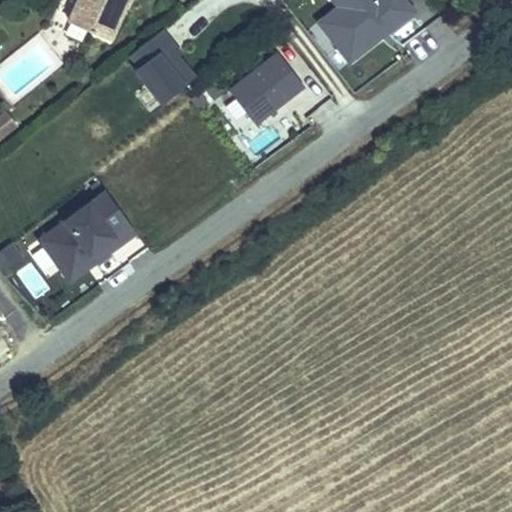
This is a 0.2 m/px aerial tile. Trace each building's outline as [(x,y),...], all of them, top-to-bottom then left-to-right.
[(123,9),(127,0),(78,0),(69,21),(109,40),(120,16),(117,14),(120,7),(123,9)] [(327,0),(336,11),(316,27),(350,70),(418,17),(404,0),(327,0)] [(131,58),(141,71),(134,77),(161,112),(199,82),(180,58),(184,55),(165,31),(131,58)] [(307,90),(317,82),(287,44),(277,52),(307,90)] [(257,127),(306,90),(279,55),(230,92),(257,127)] [(0,137),(16,125),(5,111),(0,114),(0,137)] [(89,139),(111,138),(111,116),(88,117),(89,139)] [(95,262),(136,232),(106,190),(39,239),(61,269),(86,250),(95,262)] [(0,250),(0,272),(3,276),(25,256),(11,241),(0,250)] [(70,281),(95,262),(86,250),(61,269),(70,281)]
